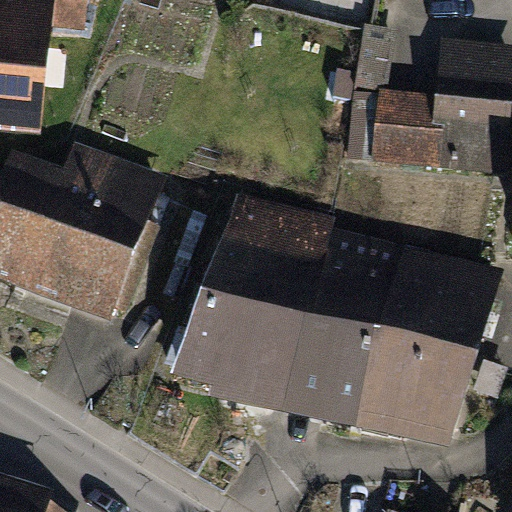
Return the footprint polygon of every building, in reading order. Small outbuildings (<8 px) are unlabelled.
[(89,0),(0,0),(0,132),(40,137),(52,31),(86,34),(89,0)] [(505,180),(511,121),(511,44),(444,37),(437,96),(380,90),(372,165),(505,180)] [(167,179),(77,146),(67,174),(14,155),(0,193),(0,282),(107,322),(112,307),(129,313),(162,226),(151,222),(167,179)] [(479,365),(504,273),(333,232),(337,220),(238,197),(174,384),(210,393),(207,402),(224,406),(316,426),(454,456),(479,365)] [(73,511),(0,491),(0,511),(73,511)]
